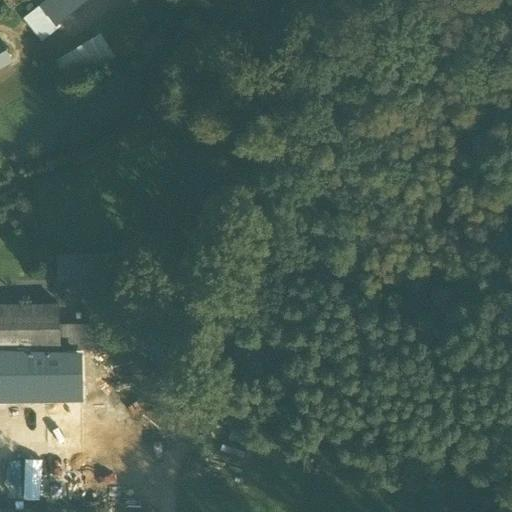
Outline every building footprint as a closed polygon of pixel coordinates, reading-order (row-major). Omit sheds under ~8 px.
[(49,0),(44,5),(54,17),(74,0),(49,0)] [(62,80),(111,58),(99,32),(50,55),(62,80)] [(115,253),(57,255),(57,279),(116,277),(115,253)] [(59,305),(0,306),(0,350),(1,350),(73,351),(72,326),(59,326),(59,305)] [(124,323),(72,326),(73,351),(124,351),(124,323)] [(152,323),(124,323),(124,351),(153,351),(152,323)] [(61,355),(1,355),(1,356),(0,355),(0,397),(45,396),(61,396),(61,355)] [(83,500),(80,355),(61,355),(61,396),(45,396),(47,460),(3,461),(3,502),(83,500)]
